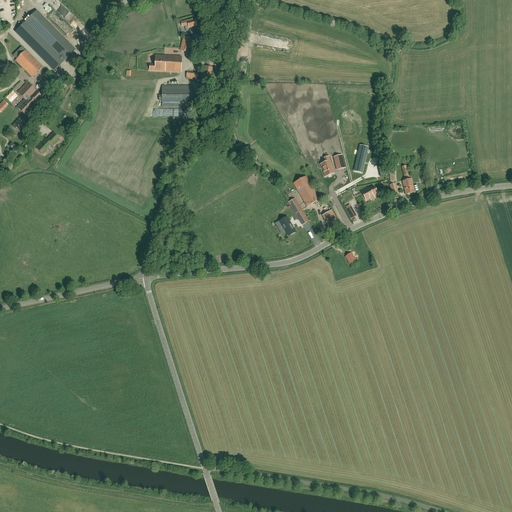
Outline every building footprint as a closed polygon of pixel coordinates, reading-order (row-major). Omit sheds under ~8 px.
[(36,10),(16,31),(54,69),(75,49),(36,10)] [(237,27),(245,13),(238,10),(231,23),(237,27)] [(186,29),(197,26),(195,20),(193,21),(192,19),(181,22),(182,27),(185,26),(186,29)] [(181,50),(189,53),(193,39),(184,37),(181,50)] [(33,78),(43,67),(26,50),(16,61),(33,78)] [(150,65),(149,70),(181,72),(182,57),(156,55),(155,65),(150,65)] [(204,66),(200,84),(210,86),(214,68),(204,66)] [(18,93),(25,100),(17,108),(24,114),(13,126),(19,132),(27,124),(24,121),(45,100),(28,83),(18,93)] [(162,86),(162,96),(159,96),(159,102),(162,102),(162,107),(192,107),(192,86),(162,86)] [(60,140),(57,137),(54,134),(49,138),(47,140),(45,138),(35,148),(42,155),(47,151),(46,149),(51,145),(53,146),(60,140)] [(358,155),(354,171),(361,173),(367,148),(360,146),(359,152),(358,155)] [(342,155),(335,157),(337,164),(338,170),(339,170),(343,169),(345,168),(342,155)] [(322,169),(323,169),(324,172),(324,173),(325,177),(329,176),(331,175),(335,173),(330,162),(331,161),(329,157),(324,158),(326,163),(321,165),(322,169)] [(382,161),(377,162),(380,178),(386,176),(382,161)] [(319,200),(306,176),(294,183),(307,207),(319,200)] [(415,192),(411,179),(403,181),(406,194),(415,192)] [(399,196),(396,184),(390,185),(393,197),(399,196)] [(367,189),(361,192),(366,201),(370,199),(370,198),(373,197),(374,197),(378,195),(373,187),(369,189),(367,190),(367,189)] [(305,215),(297,204),(291,207),(292,209),(298,219),(302,225),(308,222),(305,215)] [(324,215),(322,216),(329,229),(332,228),(339,224),(331,211),(324,215)] [(289,236),(295,233),(286,217),(279,221),(284,229),(289,236)] [(345,257),(351,265),(357,261),(351,253),(345,257)]
